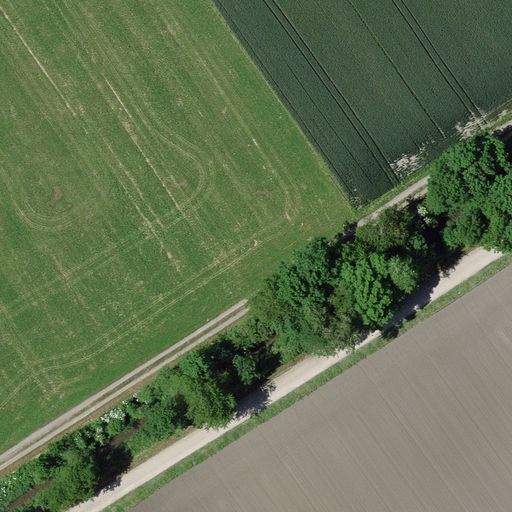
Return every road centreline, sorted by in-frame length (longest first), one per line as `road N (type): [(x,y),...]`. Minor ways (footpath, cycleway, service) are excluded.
road 1 (track): [(511,124),(0,461)]
road 2 (track): [(84,511),(511,226)]
